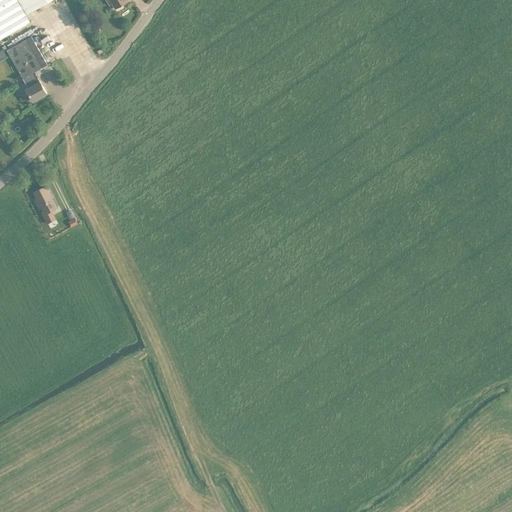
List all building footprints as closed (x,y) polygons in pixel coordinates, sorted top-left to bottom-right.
[(0,0),(0,36),(29,20),(24,13),(25,12),(17,0),(0,0)] [(17,0),(25,12),(46,0),(17,0)] [(18,71),(22,78),(33,71),(46,64),(37,48),(30,35),(5,49),(13,63),(18,71)] [(42,86),(38,79),(36,76),(33,71),(22,78),(27,86),(24,87),(32,100),(45,93),(42,86)] [(41,214),(45,223),(54,218),(50,210),(56,207),(45,185),(32,192),(43,213),(41,214)] [(74,217),(67,221),(69,226),(76,222),(74,217)]
